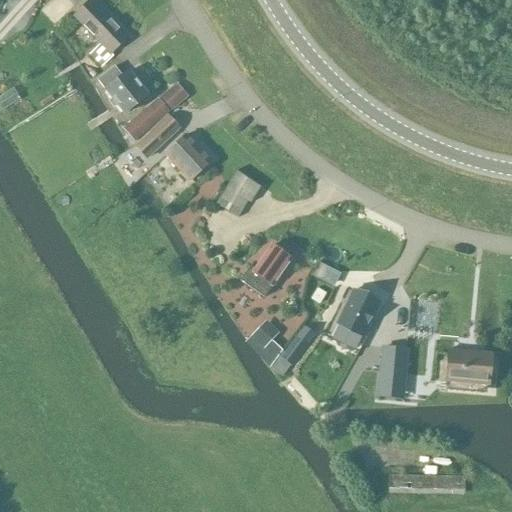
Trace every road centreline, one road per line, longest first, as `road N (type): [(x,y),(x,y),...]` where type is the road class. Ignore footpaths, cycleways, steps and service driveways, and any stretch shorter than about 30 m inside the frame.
road 1 (residential): [(190,0),(243,93),(312,161),(417,223),(511,241)]
road 2 (tertiary): [(269,0),(338,87),(389,124),(449,155),(511,169)]
